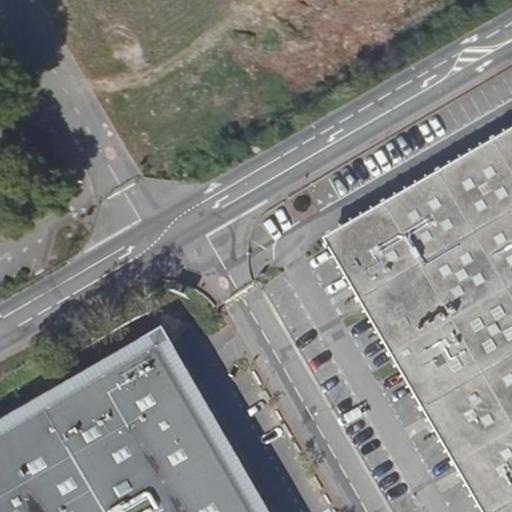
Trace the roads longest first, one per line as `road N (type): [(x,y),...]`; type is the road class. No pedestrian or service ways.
road 1 (secondary): [(511,32),(199,219)]
road 2 (unclassified): [(366,511),(199,219)]
road 3 (unclassified): [(12,0),(153,243)]
road 4 (secondary): [(153,243),(0,330)]
